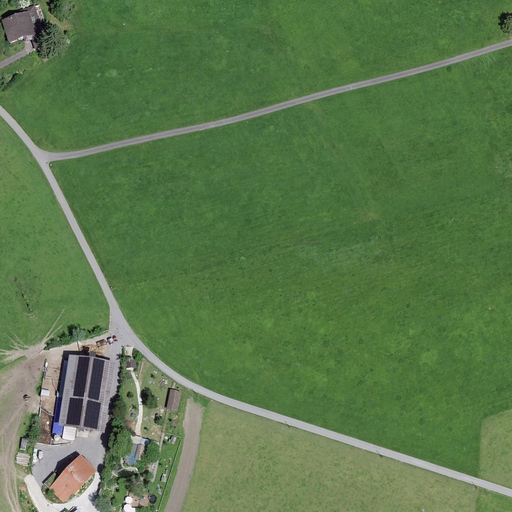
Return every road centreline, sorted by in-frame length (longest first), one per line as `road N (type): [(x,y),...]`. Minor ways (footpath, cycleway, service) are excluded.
road 1 (track): [(41,159),(135,343),(186,384),(511,493)]
road 2 (track): [(511,43),(41,159)]
